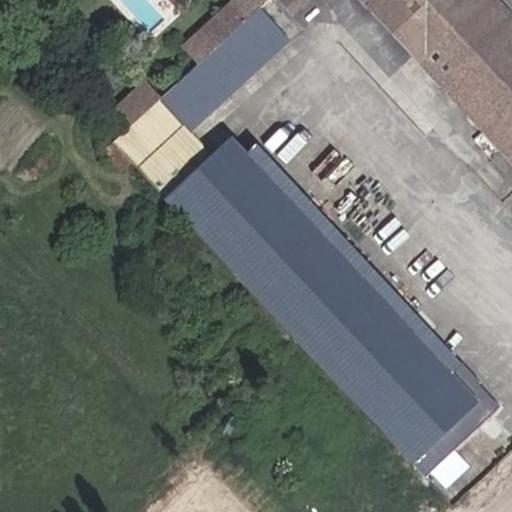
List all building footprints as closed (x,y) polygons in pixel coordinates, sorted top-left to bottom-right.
[(199,66),(259,10),(270,0),(235,0),(183,49),(199,66)] [(273,0),(289,17),(307,0),(273,0)] [(511,26),(487,0),(359,0),(511,163),(511,26)] [(158,103),(187,135),(288,42),(259,10),(199,66),(158,103)] [(477,404),(364,283),(232,141),(211,161),(187,135),(158,103),(114,142),(412,464),(477,404)]
